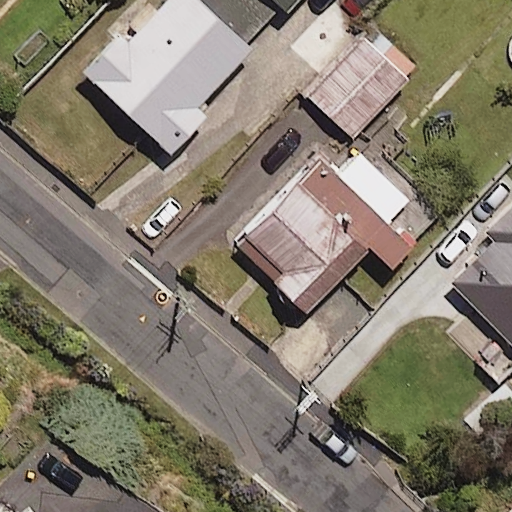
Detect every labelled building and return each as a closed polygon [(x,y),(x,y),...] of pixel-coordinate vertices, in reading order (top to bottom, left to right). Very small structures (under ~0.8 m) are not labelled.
[(276,5),(271,0),(142,0),(80,65),(163,144),(203,101),(193,92),(276,5)] [(345,133),(411,62),(364,19),(298,90),(345,133)] [(408,111),(396,100),(363,134),(387,157),(406,137),(394,126),(408,111)] [(385,262),(437,210),(420,193),(391,222),(382,213),(404,191),(354,142),(332,164),(317,149),(231,236),(298,304),(362,239),(385,262)] [(480,267),(455,292),(511,347),(511,204),(465,253),(480,267)] [(12,511),(4,503),(0,505),(0,511),(12,511)]
